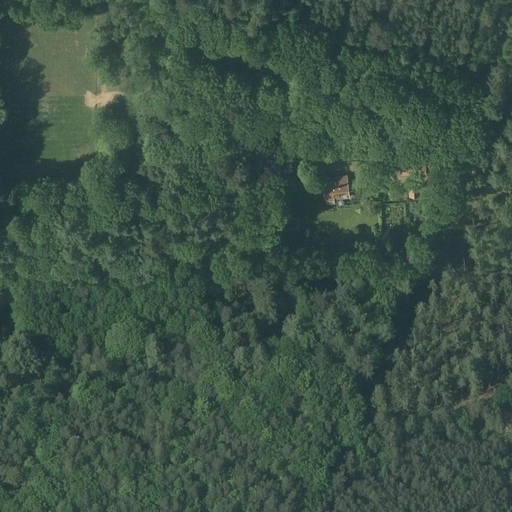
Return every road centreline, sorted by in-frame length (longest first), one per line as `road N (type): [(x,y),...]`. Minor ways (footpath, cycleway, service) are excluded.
road 1 (track): [(296,511),(511,53)]
road 2 (track): [(485,108),(177,0)]
